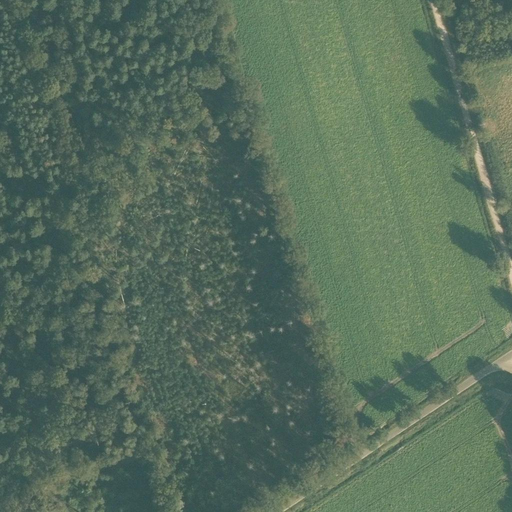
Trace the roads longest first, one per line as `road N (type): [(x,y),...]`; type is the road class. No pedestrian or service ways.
road 1 (track): [(511,274),(433,0)]
road 2 (unclassified): [(274,511),(507,356)]
road 3 (track): [(0,302),(63,511)]
